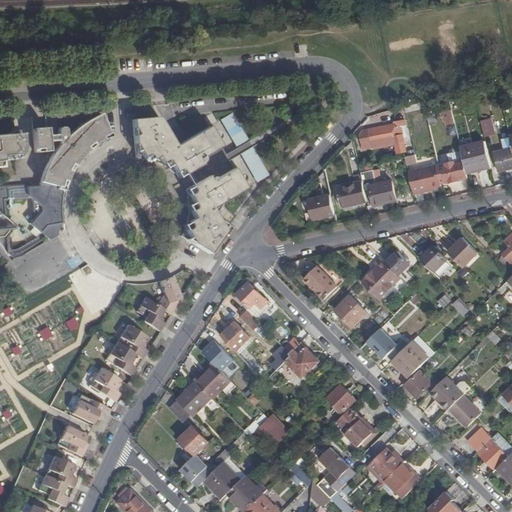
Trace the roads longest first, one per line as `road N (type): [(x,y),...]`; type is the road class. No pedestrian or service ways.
road 1 (residential): [(235,257),(348,128),(357,108),(349,79),(314,61),(118,79)]
road 2 (residential): [(226,268),(188,255),(151,271),(115,271),(78,244),(69,195),(94,155),(121,143),(118,79)]
road 3 (residential): [(259,261),(503,511)]
road 4 (residential): [(259,261),(511,196)]
road 5 (residential): [(114,448),(226,268)]
